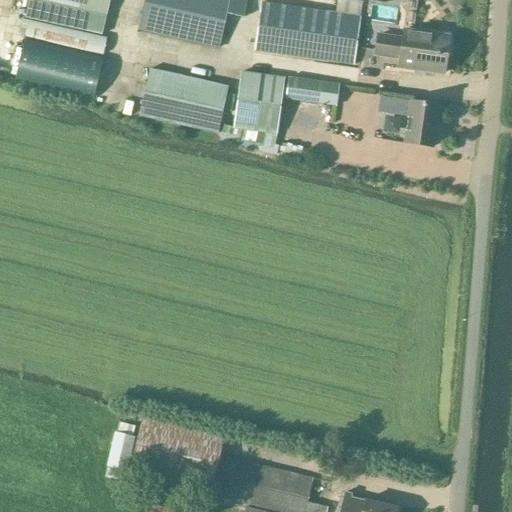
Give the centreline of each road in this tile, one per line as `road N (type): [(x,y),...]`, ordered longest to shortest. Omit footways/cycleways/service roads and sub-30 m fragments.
road 1 (unclassified): [(455,511),(500,0)]
road 2 (unknown): [(122,0),(119,39),(126,47),(493,102)]
